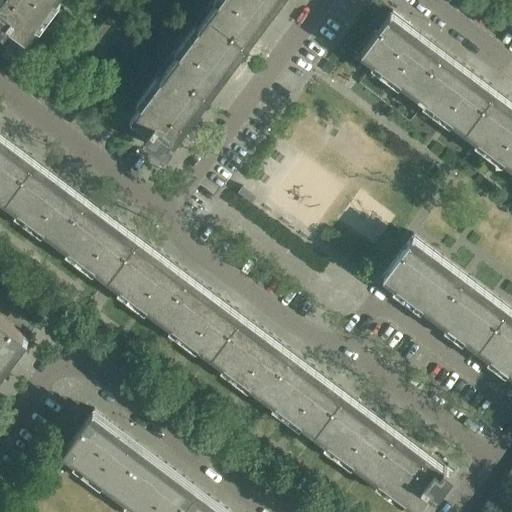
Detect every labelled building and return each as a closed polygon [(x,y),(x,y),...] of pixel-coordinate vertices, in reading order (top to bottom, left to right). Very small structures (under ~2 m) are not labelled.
[(0,0),(0,26),(6,31),(10,25),(31,41),(42,27),(37,24),(49,7),(54,11),(62,0),(0,0)] [(168,152),(281,0),(212,0),(195,22),(200,26),(188,42),(183,39),(128,113),(149,129),(145,135),(168,152)] [(511,98),(393,9),(359,54),(373,64),(377,60),(393,72),(389,77),(424,103),(428,98),(444,110),(441,115),(476,142),(480,137),(496,149),(493,154),(511,168),(511,98)] [(144,238),(39,159),(0,129),(0,199),(16,212),(20,207),(36,219),(32,224),(67,250),(71,245),(87,258),(84,262),(111,283),(119,289),(123,284),(139,296),(136,301),(158,318),(191,273),(144,238)] [(511,305),(493,292),(414,233),(381,277),(511,375),(511,305)] [(455,470),(264,327),(191,273),(158,318),(170,327),(174,323),(190,335),(187,340),(222,366),(226,361),(242,374),(239,379),(249,386),(274,405),(277,400),(294,412),(290,417),(326,443),(329,439),(346,451),(342,456),(416,511),(432,489),(438,494),(455,470)] [(0,377),(29,338),(0,315),(0,377)] [(233,511),(198,486),(95,408),(61,453),(75,463),(79,458),(95,471),(91,476),(92,476),(126,502),(130,497),(146,509),(143,511),(233,511)] [(511,484),(504,478),(497,488),(511,499),(511,484)] [(511,511),(511,499),(497,488),(490,498),(510,511),(511,511)] [(510,511),(490,498),(483,507),(489,511),(510,511)]
